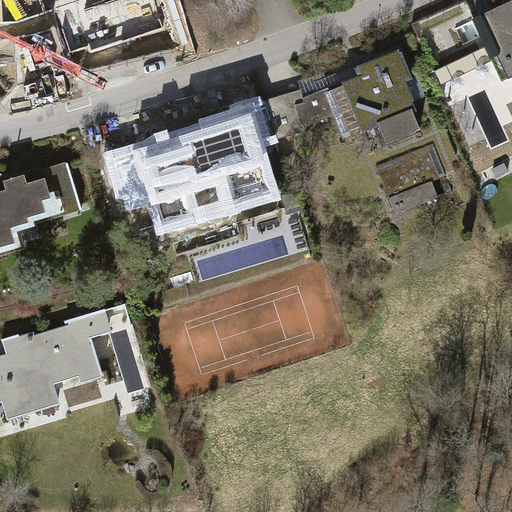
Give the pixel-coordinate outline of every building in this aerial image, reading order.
[(511,0),(500,0),(466,15),(500,78),(511,73),(511,0)] [(421,99),(399,49),(358,65),(363,76),(296,102),(303,126),(336,115),(345,138),(375,127),(384,147),(421,133),(409,104),(421,99)] [(303,126),(296,102),(293,94),(203,121),(204,124),(107,153),(119,193),(127,191),(131,204),(152,197),(161,227),(195,217),(186,187),(225,175),(234,207),(277,194),(265,157),(259,158),(253,141),(303,126)] [(433,144),(377,168),(397,218),(441,201),(433,180),(446,176),(433,144)] [(0,260),(39,249),(33,229),(48,225),(47,218),(88,207),(74,156),(0,176),(0,260)] [(0,393),(1,393),(9,419),(61,403),(57,391),(76,386),(78,393),(105,385),(86,320),(36,335),(35,332),(8,340),(11,352),(0,355),(0,393)]
